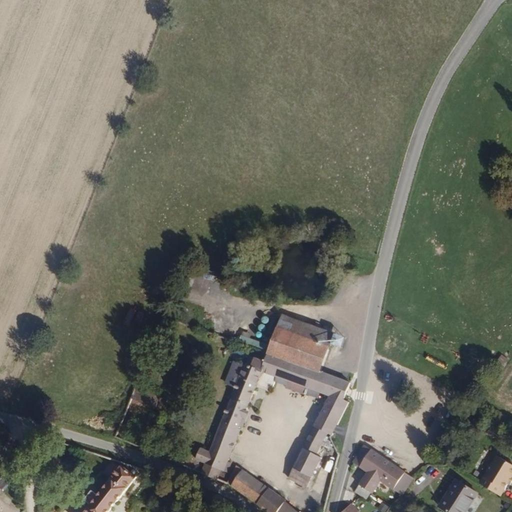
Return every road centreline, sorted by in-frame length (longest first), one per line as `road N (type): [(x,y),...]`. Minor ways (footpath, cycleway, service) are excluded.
road 1 (unclassified): [(327,511),(410,188),(444,90),(499,0)]
road 2 (residential): [(0,417),(215,484),(248,511)]
